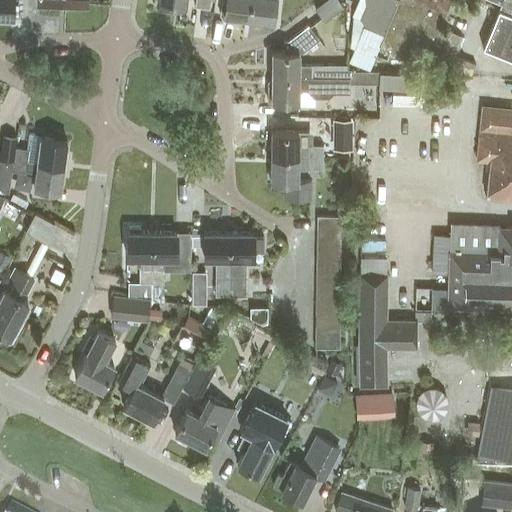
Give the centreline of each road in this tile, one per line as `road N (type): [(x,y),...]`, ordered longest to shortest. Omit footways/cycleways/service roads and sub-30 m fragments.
road 1 (residential): [(15,399),(81,280),(104,122)]
road 2 (unclassified): [(228,511),(15,399)]
road 3 (residential): [(217,190),(228,173),(214,60),(113,42)]
road 4 (residential): [(217,190),(287,232),(290,307)]
road 5 (residential): [(217,190),(104,122)]
